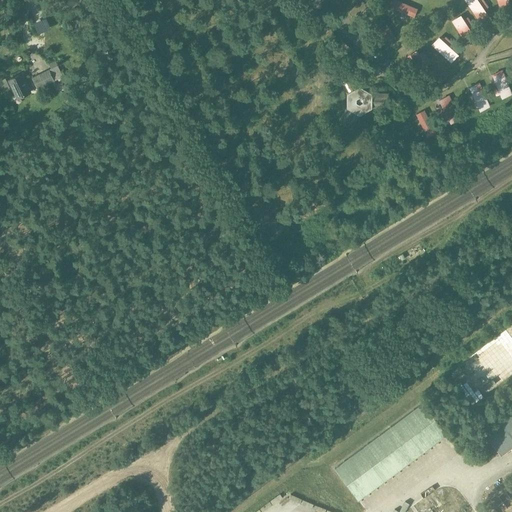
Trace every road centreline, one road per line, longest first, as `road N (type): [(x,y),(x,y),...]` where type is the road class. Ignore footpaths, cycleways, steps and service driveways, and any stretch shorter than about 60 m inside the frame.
road 1 (track): [(0,504),(305,316),(404,270),(511,183)]
road 2 (track): [(0,424),(35,409),(44,392),(0,332)]
